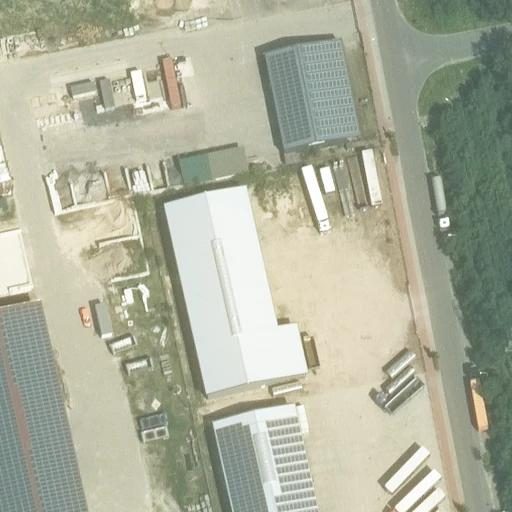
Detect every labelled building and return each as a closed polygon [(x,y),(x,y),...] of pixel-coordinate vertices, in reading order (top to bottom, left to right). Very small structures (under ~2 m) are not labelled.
[(340,47),(265,61),(284,158),(359,143),(340,47)] [(181,188),(248,179),(244,154),(178,163),(181,188)] [(210,248),(176,255),(205,396),(301,377),(292,333),(276,336),(248,198),(202,207),(210,248)] [(83,511),(41,318),(0,327),(0,511),(83,511)] [(311,511),(291,422),(212,439),(228,511),(311,511)] [(164,446),(138,451),(143,477),(169,472),(164,446)]
